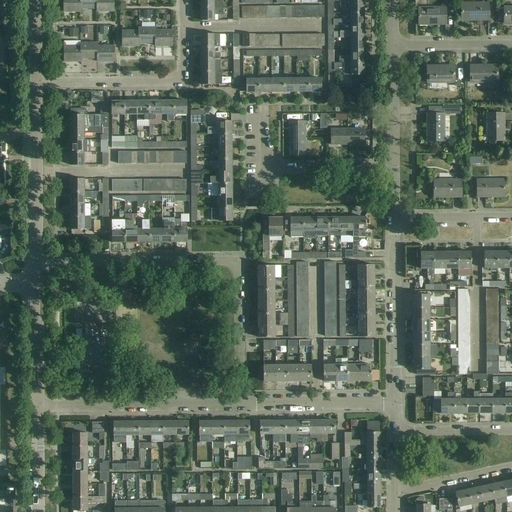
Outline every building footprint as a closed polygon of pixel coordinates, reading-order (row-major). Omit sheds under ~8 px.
[(80,0),(63,0),(64,12),(81,12),(81,9),(80,0)] [(80,0),(81,9),(97,9),(96,0),(80,0)] [(113,0),(96,0),(97,9),(97,12),(114,12),(113,0)] [(213,0),(200,0),(201,8),(223,8),(222,1),(214,1),(213,0)] [(363,15),(363,3),(350,3),(350,15),(363,15)] [(461,21),(488,20),(488,4),(461,4),(461,21)] [(223,8),(201,8),(201,21),(214,21),(214,15),(223,15),(223,8)] [(511,24),(511,8),(504,8),(504,9),(499,9),(499,20),(504,20),(504,24),(511,24)] [(419,25),(445,25),(445,9),(418,9),(419,25)] [(364,26),(363,15),(350,15),(350,26),(364,26)] [(364,38),(364,26),(350,26),(351,32),(340,32),(340,39),(346,39),(351,39),(351,38),(364,38)] [(139,28),(139,31),(139,44),(155,44),(155,31),(155,28),(139,28)] [(139,31),(122,31),(122,47),(139,47),(139,44),(139,31)] [(155,31),(155,44),(155,47),(172,47),(172,31),(155,31)] [(201,35),(201,48),(220,48),(219,35),(214,35),(201,35)] [(364,51),(364,38),(351,38),(351,39),(346,39),(346,51),(351,51),(364,51)] [(81,44),(81,47),(81,59),(97,59),(97,46),(97,43),(81,44)] [(114,46),(97,46),(97,59),(97,62),(114,62),(114,46)] [(81,59),(81,47),(64,47),(64,62),(81,62),(81,59)] [(220,60),(220,48),(201,48),(201,60),(220,60)] [(258,57),(258,51),(246,51),(246,65),(252,65),(252,57),(258,57)] [(284,57),(284,51),(270,51),(270,57),(270,61),(276,61),(276,57),(284,57)] [(364,63),(364,51),(351,51),(351,56),(339,56),(339,63),(364,63)] [(220,72),(220,60),(201,60),(201,72),(220,72)] [(339,63),(334,63),(334,69),(344,69),(344,76),(351,76),(364,76),(364,63),(339,63)] [(497,66),(470,67),(470,83),(497,82),(497,66)] [(454,67),(427,67),(427,83),(454,83),(454,67)] [(221,72),(220,72),(201,72),(201,85),(222,85),(221,72)] [(284,92),(284,79),(271,80),(271,93),(284,92)] [(295,92),(295,79),(284,79),(284,92),(295,92)] [(307,92),(307,79),(295,79),(295,92),(307,92)] [(321,79),(311,79),(307,79),(307,92),(322,92),(321,79)] [(258,93),(258,80),(246,80),(246,93),(258,93)] [(271,93),(271,80),(258,80),(258,93),(271,93)] [(124,115),(124,102),(111,102),(112,115),(124,115)] [(137,115),(137,102),(124,102),(124,115),(137,115)] [(149,121),(149,102),(137,102),(137,115),(137,121),(149,121)] [(161,115),(161,102),(149,102),(149,121),(155,121),(155,115),(161,115)] [(174,115),(174,102),(161,102),(161,115),(167,115),(167,122),(174,122),(174,115)] [(186,102),(174,102),(174,115),(186,115),(186,102)] [(71,116),(71,128),(102,128),(102,115),(100,116),(89,116),(88,116),(85,116),(85,110),(71,110),(71,116)] [(487,114),(487,141),(503,141),(503,114),(487,114)] [(428,115),(427,115),(427,123),(427,142),(437,142),(443,142),(443,130),(443,117),(443,115),(428,115)] [(205,116),(190,116),(190,135),(196,135),(196,130),(197,130),(196,124),(205,123),(205,116)] [(207,128),(207,135),(218,135),(231,135),(231,122),(215,122),(215,128),(207,128)] [(289,122),(289,139),(305,139),(305,122),(289,122)] [(71,128),(71,141),(84,141),(84,133),(102,133),(102,128),(71,128)] [(364,129),(348,130),(348,145),(364,145),(364,129)] [(348,145),(348,130),(331,130),(331,145),(348,145)] [(231,147),(231,135),(218,135),(218,147),(231,147)] [(112,137),(112,143),(112,149),(125,148),(125,143),(125,137),(112,137)] [(161,148),(161,142),(161,138),(156,138),(156,143),(149,143),(149,148),(161,148)] [(161,148),(174,148),(174,142),(167,142),(167,138),(161,138),(161,142),(161,148)] [(137,148),(137,143),(137,139),(131,139),(131,143),(125,143),(125,148),(137,148)] [(149,148),(149,143),(142,143),(142,139),(137,139),(137,143),(137,148),(149,148)] [(305,139),(289,139),(289,156),(305,156),(305,139)] [(84,153),(84,141),(71,141),(71,153),(84,153)] [(231,147),(218,147),(218,159),(231,159),(231,147)] [(84,166),(84,153),(71,153),(71,166),(84,166)] [(196,159),(191,159),(191,172),(203,172),(203,166),(196,166),(196,159)] [(231,159),(218,159),(219,172),(232,172),(231,159)] [(203,177),(203,172),(191,172),(191,184),(196,184),(196,177),(203,177)] [(232,172),(219,172),(216,172),(216,177),(211,178),(211,184),(232,184),(232,172)] [(84,192),(84,180),(71,180),(71,192),(84,192)] [(477,197),(485,197),(504,197),(504,180),(477,180),(477,197)] [(461,181),(434,181),(434,197),(461,197),(461,181)] [(211,184),(208,184),(206,184),(206,189),(208,189),(208,190),(212,190),(212,197),(219,196),(232,197),(232,184),(211,184)] [(84,192),(71,192),(71,204),(85,204),(85,199),(92,199),(92,192),(84,192)] [(174,202),(174,196),(161,196),(161,202),(165,202),(166,209),(174,208),(174,202)] [(232,197),(219,196),(219,209),(232,209),(232,197)] [(85,217),(85,204),(71,204),(71,217),(85,217)] [(232,209),(219,209),(219,222),(232,222),(232,209)] [(85,217),(71,217),(71,230),(85,230),(90,230),(90,217),(85,217)] [(304,231),(303,218),(290,218),(290,237),(303,237),(303,232),(304,231)] [(316,231),(316,218),(303,218),(304,231),(316,231)] [(328,231),(327,218),(316,218),(316,231),(328,231)] [(340,236),(340,218),(327,218),(328,231),(328,237),(340,236)] [(352,236),(352,218),(340,218),(340,236),(352,236)] [(365,218),(352,218),(352,236),(353,236),(353,251),(352,259),(365,258),(365,253),(357,253),(357,246),(359,246),(359,238),(365,238),(365,224),(366,224),(366,222),(365,223),(365,218)] [(162,219),(162,230),(162,243),(175,243),(175,219),(174,219),(162,219)] [(181,219),(175,219),(175,243),(187,242),(187,223),(181,223),(181,219)] [(262,225),(262,239),(269,239),(269,237),(282,237),(282,219),(269,219),(269,225),(262,225)] [(124,221),(112,221),(112,243),(125,243),(124,221)] [(133,221),(124,221),(125,243),(138,243),(137,230),(137,227),(133,227),(133,221)] [(142,230),(137,230),(138,243),(150,243),(150,230),(149,230),(149,221),(142,221),(142,230)] [(162,243),(162,230),(150,230),(150,243),(162,243)] [(433,252),(421,252),(421,270),(427,270),(427,280),(433,279),(433,270),(433,252)] [(445,269),(445,252),(433,252),(433,270),(445,269)] [(458,269),(458,252),(445,252),(445,269),(458,269)] [(470,252),(458,252),(458,269),(470,269),(470,252)] [(496,269),(496,252),(484,252),(484,269),(496,269)] [(509,269),(509,252),(496,252),(496,269),(509,269)] [(358,265),(358,278),(374,277),(374,265),(358,265)] [(274,278),(274,266),(258,266),(258,278),(274,278)] [(374,290),(374,277),(358,278),(358,290),(374,290)] [(274,290),(274,278),(258,278),(258,290),(274,290)] [(274,302),(274,290),(258,290),(258,302),(274,302)] [(374,301),(374,290),(358,290),(358,301),(374,301)] [(412,296),(412,308),(429,308),(429,296),(412,296)] [(374,314),(374,301),(358,301),(358,314),(374,314)] [(274,314),(274,302),(258,302),(258,314),(274,314)] [(429,321),(429,308),(412,308),(412,321),(429,321)] [(274,326),(274,314),(258,314),(258,326),(274,326)] [(374,325),(374,314),(358,314),(358,325),(374,325)] [(429,333),(429,321),(412,321),(412,333),(429,333)] [(374,337),(374,325),(358,325),(358,337),(374,337)] [(275,338),(274,326),(258,326),(259,338),(275,338)] [(308,337),(308,328),(297,328),(297,337),(308,337)] [(336,337),(336,328),(325,328),(325,337),(336,337)] [(429,345),(429,333),(412,333),(412,345),(429,345)] [(0,350),(9,345),(4,338),(1,340),(0,338),(0,350)] [(276,341),(263,341),(263,350),(273,350),(275,350),(276,347),(276,341)] [(297,341),(287,341),(287,347),(287,354),(297,354),(297,341)] [(430,357),(429,345),(412,345),(413,357),(430,357)] [(413,357),(410,358),(410,364),(413,364),(413,370),(417,370),(417,375),(435,375),(435,369),(430,369),(430,357),(413,357)] [(335,365),(335,382),(347,381),(347,365),(341,365),(341,359),(335,359),(335,365)] [(347,362),(347,365),(347,381),(359,381),(358,365),(358,362),(347,362)] [(498,365),(498,363),(486,363),(486,375),(486,378),(498,378),(498,365)] [(335,382),(335,365),(323,366),(323,382),(335,382)] [(371,365),(358,365),(359,381),(371,381),(371,365)] [(276,382),(275,366),(263,366),(263,382),(276,382)] [(287,366),(275,366),(276,382),(287,382),(287,366)] [(299,366),(287,366),(287,382),(299,382),(299,366)] [(311,366),(299,366),(299,382),(311,382),(311,366)] [(480,392),(473,392),(474,399),(466,399),(466,414),(479,414),(479,394),(480,394),(480,392)] [(454,399),(454,393),(447,393),(447,400),(432,400),(433,413),(441,413),(441,414),(454,414),(454,399)] [(485,394),(480,394),(479,394),(479,414),(492,414),(492,394),(485,394)] [(505,414),(505,394),(504,394),(504,399),(492,399),(492,394),(492,414),(505,414)] [(466,399),(454,399),(454,414),(466,414),(466,399)] [(273,434),(273,421),(260,421),(260,434),(273,434)] [(285,434),(285,421),(273,421),(273,434),(273,443),(278,443),(278,437),(278,434),(285,434)] [(298,445),(297,421),(285,421),(285,434),(290,434),(290,442),(285,442),(285,448),(293,448),(293,454),(298,454),(298,445)] [(310,439),(310,421),(297,421),(298,445),(303,445),(303,438),(310,438),(310,439)] [(322,442),(322,421),(310,421),(310,439),(317,439),(317,442),(322,442)] [(335,434),(335,421),(322,421),(322,442),(327,442),(327,434),(335,434)] [(126,443),(126,422),(113,422),(113,443),(126,443)] [(139,436),(139,422),(126,422),(126,443),(126,449),(134,449),(134,441),(132,441),(132,436),(139,436)] [(151,436),(151,422),(139,422),(139,436),(151,436)] [(163,436),(163,422),(151,422),(151,436),(151,443),(163,443),(163,436)] [(176,436),(176,422),(163,422),(163,436),(176,436)] [(188,422),(176,422),(176,436),(188,436),(188,422)] [(212,435),(212,422),(199,422),(199,435),(199,443),(212,443),(212,435)] [(224,435),(224,422),(212,422),(212,435),(224,435)] [(237,435),(237,422),(224,422),(224,435),(224,442),(237,442),(237,435)] [(249,435),(249,422),(237,422),(237,435),(237,442),(249,442),(249,435)] [(366,433),(360,433),(360,441),(360,446),(362,446),(380,446),(379,433),(379,422),(366,422),(366,433)] [(344,446),(350,446),(360,446),(360,441),(351,441),(351,433),(344,433),(344,446)] [(72,434),(72,447),(87,447),(87,434),(72,434)] [(112,456),(112,443),(105,442),(104,456),(112,456)] [(380,458),(380,446),(362,446),(362,458),(380,458)] [(87,459),(87,447),(72,447),(72,459),(87,459)] [(251,458),(237,458),(237,469),(251,469),(251,458)] [(258,469),(273,469),(273,462),(264,462),(264,458),(258,458),(258,469)] [(310,469),(310,458),(298,458),(298,469),(310,469)] [(323,469),(322,458),(310,458),(310,469),(323,469)] [(380,458),(362,458),(361,458),(361,470),(380,470),(380,458)] [(94,459),(87,459),(72,459),(73,473),(87,473),(87,465),(94,465),(94,459)] [(109,461),(103,461),(103,463),(100,463),(100,473),(109,473),(109,461)] [(127,462),(127,464),(127,470),(139,470),(139,462),(127,462)] [(380,482),(380,470),(361,470),(357,470),(357,475),(362,475),(362,483),(380,482)] [(87,473),(73,473),(73,485),(87,485),(87,473)] [(109,473),(100,473),(100,480),(103,480),(104,483),(109,483),(109,473)] [(276,474),(265,474),(265,478),(270,478),(270,486),(276,486),(276,478),(276,474)] [(511,495),(511,480),(503,482),(506,497),(511,495)] [(380,495),(380,482),(362,483),(362,495),(380,495)] [(506,497),(503,482),(491,485),(494,500),(495,505),(507,502),(506,497)] [(262,483),(262,494),(263,494),(263,500),(275,499),(274,494),(266,494),(266,483),(262,483)] [(87,498),(87,485),(73,485),(73,498),(87,498)] [(494,500),(491,485),(479,487),(482,502),(494,500)] [(482,502),(479,487),(467,490),(471,505),(482,502)] [(287,503),(286,511),(299,511),(300,504),(293,504),(292,490),(281,490),(281,503),(287,503)] [(471,505),(467,490),(455,492),(458,507),(471,505)] [(164,492),(146,491),(145,500),(164,500),(164,492)] [(380,508),(380,495),(362,495),(362,496),(362,500),(362,501),(367,501),(367,508),(377,508),(380,508)] [(312,502),(311,511),(323,511),(324,502),(317,502),(317,496),(312,496),(312,502)] [(324,502),(323,511),(335,511),(335,501),(329,502),(328,496),(324,496),(324,502)] [(105,504),(104,497),(99,497),(87,498),(73,498),(73,511),(87,511),(87,504),(105,504)] [(5,506),(0,505),(0,511),(5,511),(5,510),(13,510),(13,499),(5,499),(5,506)] [(426,500),(424,499),(418,499),(416,500),(416,505),(415,505),(415,511),(429,511),(430,505),(426,505),(426,500)] [(127,511),(127,501),(114,501),(114,509),(114,511),(127,511)] [(139,511),(139,501),(127,501),(127,511),(139,511)] [(152,511),(152,501),(139,501),(139,511),(152,511)] [(164,511),(164,509),(164,501),(152,501),(152,511),(164,511)] [(225,511),(225,508),(225,501),(213,502),(213,508),(212,511),(225,511)] [(249,511),(250,501),(237,502),(237,508),(237,511),(249,511)] [(262,511),(263,508),(263,501),(250,501),(249,511),(262,511)] [(311,511),(312,502),(300,502),(300,504),(299,511),(311,511)]
